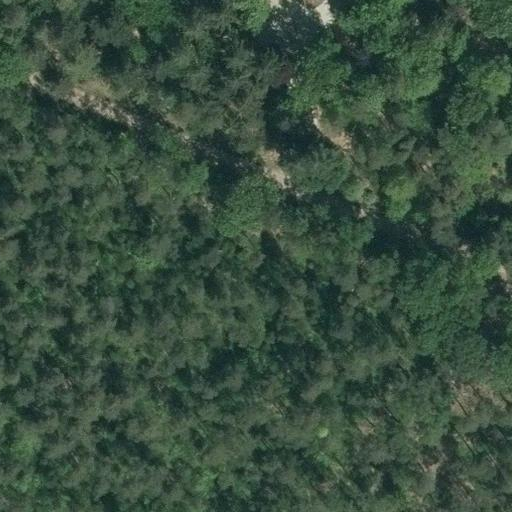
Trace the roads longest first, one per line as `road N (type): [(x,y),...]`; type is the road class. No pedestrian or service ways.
road 1 (track): [(511,269),(0,64)]
road 2 (track): [(477,255),(338,511)]
